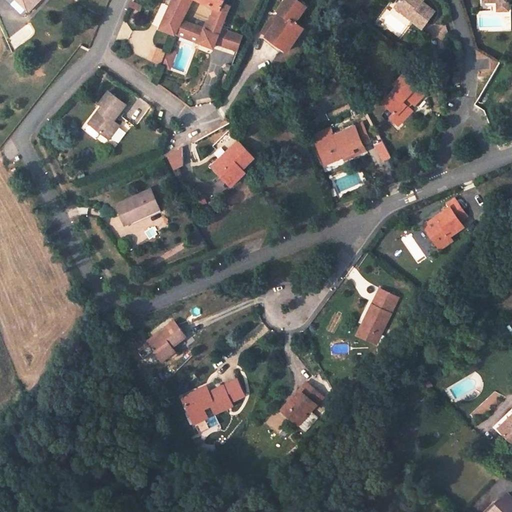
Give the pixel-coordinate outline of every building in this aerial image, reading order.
[(174,29),(181,14),(186,0),(169,0),(159,23),(174,29)] [(197,0),(213,6),(211,12),(221,16),(227,3),(220,0),(197,0)] [(304,0),(278,0),(277,2),(279,4),(275,11),(277,12),(267,26),(283,38),(297,17),(294,15),(304,0)] [(396,0),(411,11),(409,13),(421,23),(434,6),(425,0),(396,0)] [(509,10),(497,11),(497,2),(492,2),(493,12),(479,12),(480,28),(510,26),(509,10)] [(180,32),(210,44),(219,22),(221,16),(211,12),(206,24),(181,14),(174,29),(180,32)] [(303,20),(297,17),(283,38),(267,26),(264,31),(285,47),(303,20)] [(227,25),(220,41),(235,46),(242,31),(227,25)] [(172,49),(165,46),(162,53),(169,56),(172,49)] [(159,58),(166,61),(169,56),(162,53),(159,58)] [(391,78),(377,94),(388,104),(398,113),(407,102),(402,97),(407,91),(410,94),(419,84),(397,64),(387,75),(391,78)] [(91,105),(85,113),(105,128),(114,116),(109,111),(123,93),(106,80),(96,92),(101,97),(94,106),(91,105)] [(398,113),(388,104),(383,110),(392,118),(398,113)] [(355,117),(323,132),(333,152),(346,146),(348,150),(359,145),(355,137),(363,134),(355,117)] [(220,151),(213,159),(229,175),(244,160),(256,149),(240,133),(227,145),(230,147),(223,154),(220,151)] [(378,139),(370,143),(377,157),(385,153),(378,139)] [(335,156),(348,150),(346,146),(333,152),(335,156)] [(174,168),(188,164),(184,147),(169,151),(174,168)] [(244,160),(229,175),(233,179),(249,164),(244,160)] [(151,189),(118,204),(126,222),(140,216),(139,213),(143,211),(144,212),(158,206),(151,189)] [(445,200),(419,218),(435,242),(448,233),(446,230),(460,220),(456,215),(464,211),(451,192),(443,197),(445,200)] [(390,291),(371,281),(347,330),(366,339),(390,291)] [(170,320),(143,340),(156,356),(169,346),(182,335),(170,320)] [(169,346),(156,356),(159,361),(173,351),(169,346)] [(180,397),(188,416),(210,405),(212,411),(213,411),(232,401),(231,398),(243,392),(236,376),(207,392),(200,396),(196,389),(180,397)] [(288,393),(275,410),(292,423),(305,406),(307,408),(318,394),(301,381),(290,395),(288,393)] [(196,389),(200,396),(207,392),(204,385),(196,389)] [(212,411),(210,405),(188,416),(191,421),(212,411)] [(511,412),(499,426),(511,438),(511,412)] [(511,511),(511,492),(509,489),(481,511),(511,511)]
